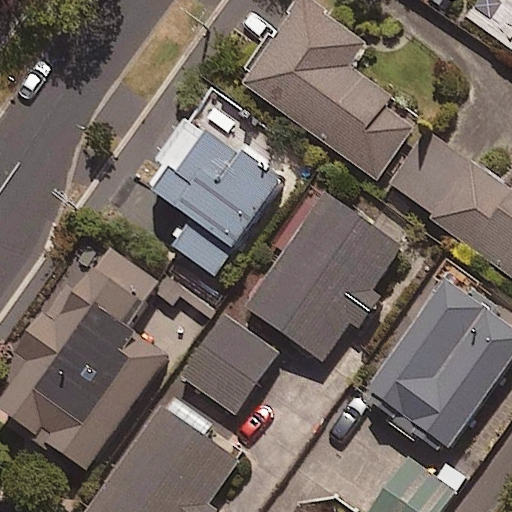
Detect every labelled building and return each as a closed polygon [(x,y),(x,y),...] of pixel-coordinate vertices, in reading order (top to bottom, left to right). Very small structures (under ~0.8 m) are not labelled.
[(383,174),(415,132),(386,111),(394,100),(353,69),(373,41),(317,0),(298,0),(242,77),(380,179),(383,174)] [(511,0),(446,0),(507,45),(511,38),(511,0)] [(511,277),(511,186),(455,144),(446,155),(415,132),(383,174),(437,214),(434,219),(511,277)] [(406,244),(330,189),(286,250),(275,242),(238,294),(326,357),(353,320),(361,326),(383,295),(374,288),(406,244)] [(162,280),(98,236),(0,378),(0,404),(91,467),(167,357),(128,330),(162,280)] [(511,363),(511,320),(450,275),(361,396),(443,457),(511,363)] [(281,351),(227,313),(184,375),(237,412),(281,351)] [(86,511),(217,511),(220,508),(213,503),(248,459),(174,400),(86,511)] [(441,511),(458,490),(410,456),(369,511),(441,511)]
